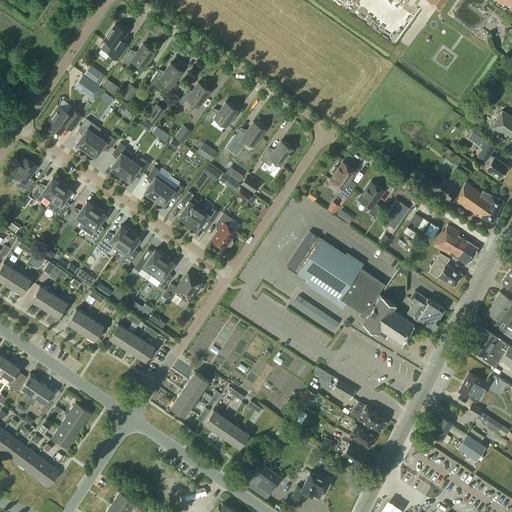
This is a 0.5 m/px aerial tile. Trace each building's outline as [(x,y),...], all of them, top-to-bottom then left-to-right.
[(428,0),(427,2),(441,11),(448,0),(428,0)] [(117,59),(125,47),(128,44),(121,40),(127,31),(124,29),(124,28),(120,25),(118,25),(116,23),(104,40),(105,41),(101,48),(117,59)] [(143,67),(155,51),(152,49),(152,47),(148,44),(146,45),(143,43),(135,54),(130,50),(123,61),(128,64),(132,59),(143,67)] [(167,92),(171,87),(182,70),(180,68),(179,67),(175,64),(173,64),(171,62),(163,73),(158,70),(150,80),(167,92)] [(94,100),(102,88),(83,74),(74,86),(94,100)] [(99,84),(104,77),(101,74),(96,81),(99,84)] [(108,77),(103,84),(115,91),(119,84),(108,77)] [(129,100),(138,88),(129,82),(129,83),(121,94),(129,99),(129,100)] [(198,106),(210,90),(207,88),(207,86),(203,83),(201,84),(198,82),(190,93),(185,89),(178,100),(183,103),(187,98),(198,106)] [(100,96),(110,103),(114,97),(104,90),(100,96)] [(226,126),(238,109),(235,107),(234,106),(230,103),(229,103),(226,101),(218,113),(213,109),(205,119),(210,123),(214,118),(226,126)] [(155,122),(165,109),(157,103),(156,104),(147,117),(155,122)] [(59,105),(47,122),(61,132),(66,125),(71,129),(81,115),(71,107),(68,111),(59,105)] [(511,117),(502,111),(491,128),(505,137),(506,134),(511,137),(511,117)] [(145,116),(141,120),(149,127),(153,123),(145,116)] [(86,150),(98,132),(101,128),(92,121),(87,117),(79,128),(84,131),(76,143),(86,150)] [(233,139),(227,147),(237,154),(247,141),(253,145),(265,129),(262,127),(262,125),(258,122),(256,123),(253,121),(245,132),(240,128),(233,139)] [(184,142),(192,131),(183,124),(175,136),(183,142),(184,142)] [(157,126),(152,132),(159,137),(163,130),(157,126)] [(468,138),(480,146),(484,139),(473,131),(468,138)] [(98,132),(86,150),(95,156),(104,145),(109,149),(116,138),(111,135),(108,139),(98,132)] [(178,142),(173,138),(168,145),(173,148),(178,142)] [(261,158),(266,162),(270,165),(273,160),(281,165),(293,148),(290,146),(290,145),(285,142),(284,142),(281,140),(273,152),(268,148),(261,158)] [(119,175),(133,155),(124,148),(126,145),(121,141),(113,152),(118,155),(110,167),(114,169),(112,171),(119,175)] [(204,142),(197,151),(211,161),(217,151),(204,142)] [(482,149),(479,153),(477,155),(488,163),(485,168),(487,169),(486,170),(490,173),(491,172),(500,178),(508,167),(493,157),(493,158),(490,156),(495,149),(485,142),(481,148),(482,149)] [(150,162),(145,159),(141,156),(139,159),(133,155),(119,175),(125,180),(126,178),(129,180),(138,169),(143,173),(150,162)] [(19,183),(28,190),(34,180),(30,176),(37,165),(24,156),(13,173),(22,179),(19,183)] [(334,173),(330,179),(343,188),(339,193),(346,198),(354,187),(347,182),(356,171),(342,162),(338,167),(337,166),(334,167),(332,170),(333,172),(334,173)] [(152,180),(144,191),(148,194),(154,198),(166,180),(171,173),(162,167),(160,169),(155,166),(147,176),(152,180)] [(216,180),(221,173),(212,167),(207,174),(216,180)] [(238,181),(243,174),(237,170),(232,177),(238,181)] [(39,184),(32,194),(41,200),(47,205),(51,198),(63,181),(57,177),(56,179),(53,176),(44,188),(39,184)] [(259,184),(247,176),(242,183),(254,191),(259,184)] [(445,178),(439,186),(450,193),(449,195),(455,200),(454,201),(480,219),(481,217),(492,223),(503,202),(483,192),(481,194),(465,183),(462,188),(456,184),(455,185),(445,178)] [(166,180),(154,198),(163,205),(172,193),(177,197),(184,186),(179,183),(176,187),(166,180)] [(51,198),(47,205),(56,212),(62,215),(69,205),(64,201),(72,190),(68,187),(70,186),(63,181),(51,198)] [(235,190),(239,184),(235,181),(231,187),(235,190)] [(371,181),(358,199),(371,208),(368,212),(375,216),(382,207),(376,202),(384,190),(371,181)] [(240,186),(235,193),(247,201),(252,204),(257,198),(240,186)] [(180,219),(186,223),(201,203),(192,197),(194,194),(189,190),(181,200),(186,204),(178,215),(182,218),(180,219)] [(311,190),(307,196),(314,201),(318,195),(311,190)] [(397,199),(384,219),(396,227),(409,207),(397,199)] [(73,208),(66,218),(75,225),(80,219),(85,223),(97,205),(91,201),(90,203),(87,200),(78,212),(73,208)] [(340,206),(333,201),(327,209),(335,214),(340,206)] [(211,210),(201,203),(186,223),(193,228),(194,226),(197,229),(206,217),(211,221),(218,211),(213,207),(211,210)] [(85,223),(81,228),(91,235),(90,236),(96,239),(103,229),(98,225),(106,214),(103,211),(104,210),(97,205),(85,223)] [(261,218),(268,207),(265,205),(258,215),(255,213),(252,217),(258,221),(261,217),(261,218)] [(341,208),(337,214),(343,218),(347,213),(341,208)] [(220,226),(212,239),(225,248),(227,245),(229,246),(231,245),(233,242),(233,240),(231,239),(237,230),(241,224),(232,218),(223,211),(215,223),(220,226)] [(425,231),(430,222),(424,219),(419,228),(425,231)] [(11,221),(7,226),(16,232),(19,227),(11,221)] [(433,238),(439,227),(431,223),(425,234),(433,238)] [(111,246),(117,250),(131,230),(125,225),(124,227),(121,224),(112,236),(107,232),(98,246),(107,252),(111,246)] [(477,247),(457,235),(459,231),(447,224),(443,231),(442,230),(430,250),(434,253),(440,249),(449,254),(450,253),(468,264),(477,247)] [(137,234),(131,230),(117,250),(126,257),(124,260),(129,263),(137,253),(132,249),(140,238),(136,235),(137,234)] [(343,308),(346,303),(360,312),(359,315),(362,317),(364,319),(362,323),(376,333),(377,332),(381,334),(386,338),(389,334),(400,342),(405,336),(407,337),(411,331),(409,330),(413,323),(392,309),(395,304),(378,293),(385,284),(361,267),(363,263),(347,252),(346,254),(321,237),(321,238),(309,230),(286,264),(298,272),(297,273),(307,280),(305,282),(343,308)] [(386,245),(390,239),(384,235),(379,241),(386,245)] [(142,256),(134,267),(139,270),(142,267),(151,274),(165,254),(159,250),(159,251),(155,248),(147,260),(142,256)] [(462,273),(446,263),(449,258),(439,252),(427,271),(437,277),(438,276),(454,286),(462,273)] [(38,254),(35,259),(42,263),(45,259),(38,254)] [(151,274),(147,279),(157,286),(158,284),(163,287),(171,277),(166,274),(174,262),(170,259),(171,258),(165,254),(151,274)] [(50,274),(55,265),(50,261),(44,270),(50,274)] [(408,265),(403,261),(398,269),(407,275),(408,265)] [(0,265),(0,280),(2,282),(12,268),(3,262),(0,265)] [(78,267),(70,262),(66,268),(73,273),(78,267)] [(56,266),(53,270),(58,274),(61,270),(56,266)] [(2,282),(12,288),(21,274),(12,268),(2,282)] [(76,274),(82,278),(86,272),(80,268),(76,274)] [(501,281),(511,288),(511,268),(501,281)] [(67,274),(61,270),(58,274),(64,278),(67,274)] [(171,282),(162,295),(164,296),(169,300),(170,300),(170,299),(177,304),(183,296),(189,300),(195,291),(197,292),(201,286),(200,285),(202,282),(188,272),(177,287),(171,283),(172,283),(171,282)] [(21,274),(12,288),(21,294),(30,279),(21,274)] [(30,299),(39,305),(48,291),(39,285),(30,299)] [(100,292),(108,297),(112,290),(104,285),(100,292)] [(111,298),(117,303),(123,294),(117,289),(111,298)] [(91,290),(88,295),(94,299),(97,295),(91,290)] [(438,320),(436,319),(443,309),(426,297),(426,298),(414,290),(409,298),(414,301),(407,312),(433,329),(438,320)] [(39,305),(48,311),(57,297),(48,291),(39,305)] [(496,299),(488,312),(495,317),(491,322),(503,331),(511,318),(511,317),(505,313),(509,308),(510,309),(511,306),(511,299),(500,291),(495,298),(496,299)] [(333,332),(341,320),(299,293),(294,302),(313,314),(310,318),(333,332)] [(103,299),(97,295),(94,299),(101,303),(103,299)] [(66,303),(57,297),(48,311),(57,317),(66,303)] [(136,312),(140,306),(133,302),(129,307),(136,312)] [(109,303),(106,307),(112,311),(115,307),(109,303)] [(145,317),(151,307),(145,303),(138,312),(145,317)] [(66,323),(75,328),(84,314),(75,308),(66,323)] [(75,328),(84,334),(94,320),(84,314),(75,328)] [(103,326),(94,320),(84,334),(94,340),(103,326)] [(108,337),(117,343),(126,329),(117,323),(108,337)] [(144,329),(150,333),(152,329),(146,325),(144,329)] [(511,346),(500,338),(483,326),(469,345),(486,357),(484,359),(495,366),(500,359),(511,367),(511,346)] [(117,343),(126,349),(135,335),(126,329),(117,343)] [(158,333),(152,329),(150,333),(155,337),(158,333)] [(126,349),(135,355),(144,340),(135,335),(126,349)] [(146,341),(144,340),(135,355),(145,360),(154,346),(150,344),(153,341),(148,338),(146,341)] [(15,365),(8,360),(0,371),(0,377),(1,378),(3,376),(10,380),(7,384),(13,388),(22,375),(18,372),(21,368),(15,364),(15,365)] [(213,380),(217,375),(209,370),(206,375),(213,380)] [(188,380),(202,389),(208,380),(194,371),(188,380)] [(487,382),(480,378),(469,372),(458,391),(469,397),(476,401),(487,382)] [(22,398),(28,402),(41,383),(34,378),(35,378),(29,374),(27,378),(22,375),(13,388),(17,392),(20,388),(26,392),(22,398)] [(350,398),(356,389),(338,378),(332,388),(333,389),(336,390),(350,399),(350,398)] [(182,389),(196,398),(202,389),(188,380),(182,389)] [(41,383),(28,402),(32,405),(36,399),(43,404),(38,411),(44,415),(53,402),(47,398),(52,391),(51,391),(52,390),(49,388),(48,388),(41,383)] [(315,394),(306,387),(298,398),(307,405),(315,394)] [(176,398),(190,408),(196,398),(182,389),(176,398)] [(190,408),(176,398),(170,407),(184,417),(190,408)] [(387,417),(366,405),(358,400),(350,414),(379,431),(387,417)] [(67,414),(82,424),(90,413),(75,402),(67,414)] [(19,403),(15,408),(21,412),(24,406),(19,403)] [(482,408),(472,403),(467,411),(477,416),(482,408)] [(203,423),(212,429),(222,416),(213,410),(203,423)] [(222,416),(212,429),(221,435),(231,422),(226,419),(230,414),(225,411),(222,416)] [(59,426),(74,436),(82,424),(67,414),(59,426)] [(486,414),(481,421),(493,428),(497,421),(486,414)] [(440,415),(429,433),(442,440),(453,423),(440,415)] [(221,435),(230,442),(240,428),(235,425),(238,420),(234,417),(231,422),(221,435)] [(290,426),(281,421),(274,432),(283,438),(290,426)] [(366,446),(369,446),(375,436),(354,422),(352,425),(355,426),(349,435),(356,439),(356,440),(366,446)] [(48,427),(42,423),(38,429),(44,433),(48,427)] [(243,423),(240,428),(230,442),(239,448),(248,434),(244,431),(247,426),(243,423)] [(74,436),(59,426),(51,438),(66,448),(74,436)] [(0,432),(0,450),(3,452),(14,438),(2,429),(0,432)] [(35,433),(31,439),(37,443),(41,438),(35,433)] [(463,437),(457,446),(470,455),(468,459),(474,463),(476,459),(486,446),(467,433),(463,437)] [(3,452),(14,461),(25,446),(14,438),(3,452)] [(327,438),(323,444),(331,450),(336,443),(327,438)] [(52,446),(47,443),(43,448),(48,451),(52,446)] [(362,462),(361,460),(365,455),(349,443),(341,454),(357,465),(360,465),(362,462)] [(14,461),(25,469),(36,454),(25,446),(14,461)] [(481,453),(476,460),(480,462),(485,455),(481,453)] [(25,469),(37,478),(48,463),(36,454),(25,469)] [(275,486),(282,477),(281,476),(261,461),(253,471),(275,486)] [(59,471),(48,463),(37,478),(48,486),(59,471)] [(402,486),(431,502),(440,486),(411,470),(402,486)] [(304,496),(303,495),(304,492),(310,495),(311,494),(319,498),(323,489),(324,490),(328,481),(309,472),(301,488),(296,486),(290,499),(300,504),(304,496)] [(111,503),(123,511),(127,511),(134,502),(119,492),(111,503)] [(398,511),(403,506),(388,497),(378,511),(398,511)] [(105,511),(123,511),(111,503),(105,511)] [(235,511),(222,503),(219,507),(217,506),(213,511),(235,511)]
